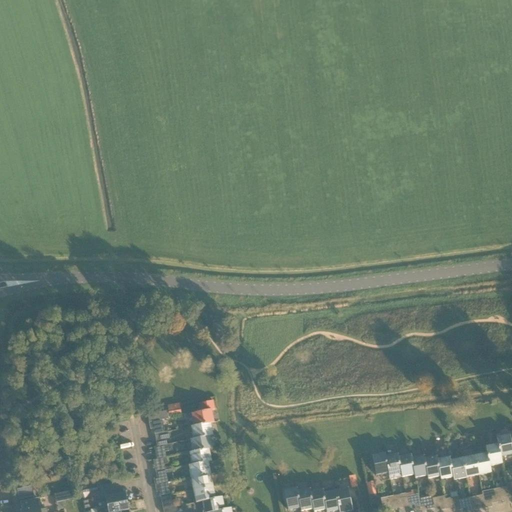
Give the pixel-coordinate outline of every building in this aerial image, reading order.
[(194,426),(210,423),(214,423),(211,411),(215,410),(213,401),(199,403),(201,412),(191,414),(194,426)] [(169,404),(170,415),(183,414),(182,403),(169,404)] [(154,434),(164,432),(162,420),(149,422),(150,429),(153,429),(154,434)] [(193,439),(209,436),(213,436),(210,423),(194,426),(190,427),(193,439)] [(168,431),(164,432),(154,434),(156,441),(169,438),(168,431)] [(498,444),(501,458),(511,455),(511,449),(509,435),(501,436),(501,433),(496,434),(498,444)] [(192,453),(209,449),(212,449),(209,436),(193,439),(189,440),(192,453)] [(171,444),(167,444),(154,447),(155,454),(172,451),(171,444)] [(487,454),(490,467),(502,464),(501,458),(498,444),(485,446),(487,454)] [(191,466),(208,462),(211,462),(209,449),(192,453),(189,453),(191,466)] [(376,475),(389,473),(385,457),(385,453),(372,456),(376,475)] [(390,479),(402,477),(398,457),(398,454),(385,457),(389,473),(390,479)] [(487,454),(475,456),(479,475),(491,473),(490,467),(487,454)] [(402,477),(414,474),(411,458),(411,455),(398,457),(402,477)] [(415,478),(428,475),(424,459),(424,456),(411,458),(414,474),(415,478)] [(466,478),(479,475),(475,456),(462,458),(466,478)] [(428,479),(441,476),(437,460),(437,457),(424,459),(428,475),(428,479)] [(441,479),(453,477),(454,477),(451,461),(450,457),(437,460),(441,476),(441,479)] [(167,464),(166,458),(153,460),(154,467),(167,464)] [(453,481),(466,478),(462,458),(451,461),(454,477),(453,477),(453,481)] [(210,474),(208,462),(191,466),(188,466),(190,478),(210,474)] [(193,491),(213,487),(210,474),(190,478),(193,491)] [(353,488),(359,487),(358,475),(351,476),(353,488)] [(154,486),(168,483),(166,477),(153,479),(154,486)] [(169,490),(168,483),(154,486),(156,492),(169,490)] [(104,507),(127,502),(126,496),(128,496),(127,493),(118,494),(116,484),(100,487),(102,498),(106,497),(106,502),(95,504),(96,509),(104,507)] [(98,491),(96,485),(80,488),(81,494),(98,491)] [(334,487),(334,491),(335,491),(339,510),(339,511),(348,511),(353,511),(352,507),(348,488),(340,490),(339,486),(334,487)] [(215,499),(213,487),(193,491),(195,503),(202,501),(215,499)] [(19,499),(33,496),(31,488),(17,491),(19,499)] [(297,491),(296,488),(284,490),(288,510),(300,508),(300,507),(297,491)] [(504,501),(501,488),(494,489),(497,502),(504,501)] [(300,511),(312,508),(313,508),(310,492),(309,489),(297,491),(300,507),(300,508),(300,511)] [(322,489),(310,492),(313,508),(312,508),(313,511),(325,509),(326,509),(323,493),(322,489)] [(325,511),(330,511),(339,510),(335,491),(334,491),(323,493),(326,509),(325,509),(325,511)] [(492,507),(489,493),(483,495),(485,508),(492,507)] [(399,494),(393,496),(396,509),(402,508),(399,494)] [(421,507),(419,494),(412,495),(414,508),(421,507)] [(434,508),(432,495),(425,497),(427,509),(434,508)] [(389,510),(396,509),(393,496),(387,497),(389,510)] [(447,509),(445,496),(438,497),(441,510),(447,509)] [(470,497),(473,511),(480,509),(477,496),(470,497)] [(213,511),(224,510),(222,497),(215,499),(202,501),(204,511),(213,511)] [(460,510),(457,497),(451,498),(453,511),(460,510)] [(466,511),(473,511),(470,497),(464,499),(466,511)] [(47,511),(47,510),(41,511),(38,499),(20,504),(21,506),(17,507),(18,511),(47,511)] [(163,510),(176,507),(174,501),(162,503),(163,510)] [(128,509),(127,502),(104,507),(105,511),(108,511),(127,511),(131,511),(130,508),(128,509)]
